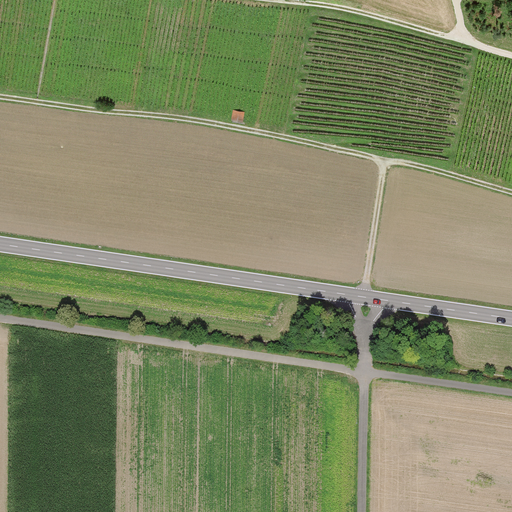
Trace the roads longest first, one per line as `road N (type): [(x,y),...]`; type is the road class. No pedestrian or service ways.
road 1 (secondary): [(0,245),(511,318)]
road 2 (track): [(0,99),(190,119),(382,161)]
road 3 (track): [(0,319),(363,372)]
road 4 (track): [(267,0),(314,2),(462,38)]
road 5 (track): [(363,372),(511,393)]
road 6 (track): [(361,511),(363,372)]
road 7 (track): [(362,297),(382,161)]
road 8 (track): [(382,161),(511,192)]
